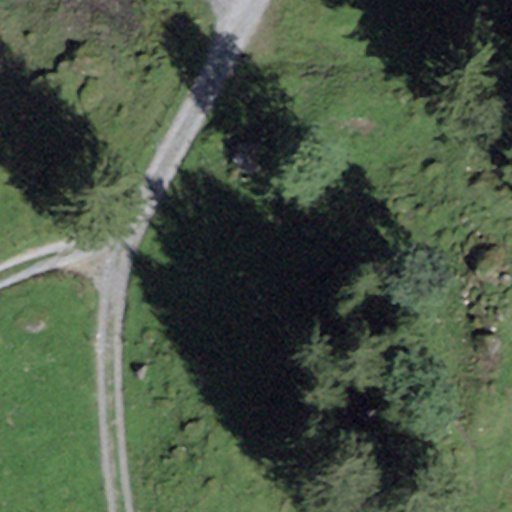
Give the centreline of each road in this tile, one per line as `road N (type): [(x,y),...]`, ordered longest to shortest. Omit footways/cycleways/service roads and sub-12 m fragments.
road 1 (track): [(125,511),(109,429),(121,253),(248,0)]
road 2 (track): [(121,253),(77,249),(0,277)]
